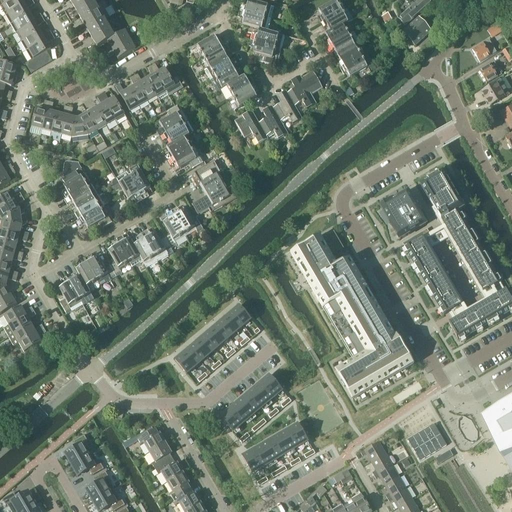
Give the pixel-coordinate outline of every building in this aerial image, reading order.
[(21,0),(14,0),(2,7),(7,16),(32,1),(31,0),(25,0),(22,2),(21,0)] [(91,0),(68,0),(77,14),(94,4),(91,0)] [(320,24),(346,10),(340,0),(337,0),(314,14),(320,24)] [(412,3),(410,5),(411,7),(418,14),(419,14),(431,3),(428,0),(419,0),(414,5),(412,3)] [(32,1),(7,16),(12,25),(30,15),(27,10),(34,5),(32,1)] [(241,13),(270,21),(273,8),(244,1),(241,13)] [(94,4),(77,14),(87,32),(104,22),(94,4)] [(411,7),(398,20),(404,27),(411,21),(418,14),(411,7)] [(70,10),(64,13),(68,19),(73,16),(70,10)] [(326,35),(347,23),(352,20),(346,10),(320,24),(326,35)] [(267,33),(270,21),(241,13),(238,25),(255,30),(267,33)] [(384,24),(391,21),(387,13),(380,17),(384,24)] [(30,15),(12,25),(17,33),(42,19),(40,15),(32,20),(30,15)] [(73,16),(68,19),(68,20),(70,24),(76,21),(73,16)] [(42,19),(17,33),(23,42),(40,32),(37,27),(44,23),(42,19)] [(415,47),(431,32),(418,19),(402,33),(415,47)] [(104,22),(87,32),(97,50),(107,44),(107,43),(114,39),(104,22)] [(327,49),(354,34),(347,23),(326,35),(321,38),(327,49)] [(80,28),(75,31),(76,33),(78,37),(83,34),(80,28)] [(494,28),(487,32),(492,40),(498,35),(494,28)] [(284,37),(267,33),(255,30),(252,42),(281,50),(284,37)] [(40,32),(23,42),(28,51),(52,37),(50,33),(43,37),(40,32)] [(110,49),(102,53),(105,57),(129,42),(124,33),(114,39),(107,43),(107,44),(110,49)] [(334,60),(360,45),(354,34),(327,49),(334,60)] [(198,62),(224,47),(217,36),(192,52),(198,62)] [(52,37),(28,51),(33,60),(36,59),(41,56),(46,53),(50,50),(47,45),(55,41),(52,37)] [(487,41),(471,51),(479,64),(495,54),(487,41)] [(129,42),(105,57),(107,61),(114,56),(117,62),(135,52),(129,42)] [(276,68),(281,50),(252,42),(249,54),(264,58),(263,64),(276,68)] [(340,70),(366,56),(360,45),(334,60),(340,70)] [(204,73),(230,58),(224,47),(198,62),(204,73)] [(507,48),(501,52),(508,65),(511,62),(511,57),(511,56),(511,55),(511,54),(508,48),(507,49),(507,48)] [(46,53),(41,56),(46,65),(52,62),(46,53)] [(41,56),(36,59),(41,68),(46,65),(41,56)] [(366,56),(340,70),(346,81),(372,67),(366,56)] [(210,83),(236,68),(230,58),(204,73),(210,83)] [(32,60),(30,61),(36,71),(41,68),(36,59),(33,60),(32,60)] [(30,61),(25,64),(26,66),(30,74),(36,71),(30,61)] [(0,62),(0,73),(16,78),(18,74),(14,73),(16,67),(8,65),(0,62)] [(484,84),(500,75),(493,62),(477,71),(484,84)] [(154,65),(150,68),(165,93),(167,98),(177,92),(171,82),(176,79),(171,69),(165,72),(164,70),(159,73),(154,65)] [(151,77),(146,80),(156,98),(159,103),(167,98),(165,93),(150,68),(147,70),(151,77)] [(236,69),(210,84),(215,91),(217,94),(221,91),(243,79),(242,79),(236,69)] [(0,84),(5,86),(11,88),(12,81),(15,82),(16,78),(0,73),(0,84)] [(297,88),(287,94),(294,108),(302,103),(306,111),(316,105),(310,96),(322,90),(312,73),(301,79),(300,77),(293,81),(297,88)] [(137,75),(133,78),(147,103),(156,98),(146,80),(141,83),(137,75)] [(243,79),(221,91),(228,102),(254,87),(247,76),(242,79),(243,79)] [(133,87),(128,90),(138,108),(147,103),(133,78),(129,80),(133,87)] [(489,107),(508,96),(506,92),(509,90),(509,88),(504,80),(502,80),(480,92),(489,107)] [(0,94),(11,98),(12,94),(3,91),(5,86),(0,84),(0,94)] [(119,86),(115,88),(129,113),(138,108),(128,90),(123,93),(119,86)] [(254,87),(228,102),(234,113),(260,97),(254,87)] [(283,103),(272,109),(273,109),(280,123),(281,124),(289,120),(292,126),(302,121),(294,108),(287,94),(286,92),(279,96),(283,103)] [(0,94),(0,104),(1,100),(10,103),(11,98),(0,94)] [(117,126),(126,121),(114,99),(108,102),(104,94),(100,96),(114,122),(117,126)] [(114,122),(100,96),(96,99),(101,107),(96,109),(106,127),(114,122)] [(41,131),(49,103),(45,102),(42,110),(36,108),(31,128),(41,131)] [(50,133),(56,114),(51,113),(53,104),(49,103),(41,131),(50,133)] [(511,106),(499,114),(510,131),(511,130),(511,132),(511,134),(504,139),(511,151),(511,150),(511,106)] [(60,136),(68,108),(64,107),(62,116),(56,114),(50,133),(51,133),(50,137),(51,136),(52,137),(52,140),(59,142),(60,136)] [(161,138),(187,124),(178,107),(166,114),(169,120),(155,127),(161,138)] [(258,125),(264,135),(267,140),(274,136),(277,141),(287,135),(281,124),(280,123),(273,109),(272,109),(272,107),(265,111),(269,118),(258,125)] [(70,139),(76,120),(70,118),(73,110),(68,108),(60,136),(70,139)] [(97,132),(106,127),(96,109),(91,112),(89,110),(85,112),(97,132)] [(88,137),(97,132),(85,112),(82,114),(83,117),(78,120),(88,137)] [(251,113),(233,123),(243,140),(251,135),(257,146),(267,140),(264,135),(258,125),(254,118),(251,113)] [(87,138),(88,137),(78,120),(76,120),(70,139),(71,139),(87,138)] [(167,149),(188,137),(193,134),(187,124),(161,138),(167,149)] [(168,162),(194,148),(188,137),(167,149),(162,152),(168,162)] [(88,150),(85,152),(87,156),(89,158),(89,159),(93,157),(98,154),(96,151),(93,147),(88,150)] [(194,148),(168,162),(174,174),(189,166),(192,171),(203,164),(194,148)] [(65,200),(91,185),(78,164),(67,162),(66,163),(64,164),(63,165),(62,174),(62,176),(63,178),(55,183),(60,190),(59,190),(65,200)] [(226,190),(217,176),(220,174),(214,163),(193,175),(199,186),(205,197),(191,206),(198,217),(208,211),(210,215),(237,199),(230,188),(226,190)] [(0,165),(0,176),(12,169),(10,165),(3,170),(0,165)] [(126,174),(141,200),(152,193),(137,168),(126,174)] [(12,169),(0,176),(0,188),(10,183),(7,177),(14,173),(12,169)] [(427,182),(420,186),(429,202),(429,203),(430,204),(433,209),(437,217),(440,222),(443,226),(441,228),(443,232),(439,235),(436,230),(432,233),(437,241),(448,235),(449,237),(450,238),(456,248),(457,250),(462,259),(463,261),(469,270),(469,272),(475,281),(476,283),(482,293),(482,294),(484,297),(487,302),(483,305),(481,305),(471,311),(470,312),(466,314),(463,316),(461,317),(453,322),(448,325),(449,327),(458,342),(459,342),(464,339),(476,332),(481,329),(487,326),(497,320),(509,313),(511,311),(511,304),(508,297),(507,296),(506,294),(501,286),(494,290),(493,288),(500,283),(497,278),(490,266),(487,261),(484,255),(477,244),(474,239),(471,233),(464,222),(461,216),(458,212),(463,209),(463,208),(459,203),(442,173),(438,176),(427,182)] [(130,206),(141,200),(126,174),(116,180),(130,206)] [(71,211),(97,196),(91,185),(65,200),(71,211)] [(9,192),(0,197),(0,210),(22,198),(20,194),(12,198),(9,192)] [(392,202),(381,209),(398,240),(399,241),(425,226),(417,212),(415,207),(407,194),(396,200),(397,202),(396,203),(393,205),(392,202)] [(78,222),(104,207),(97,196),(71,211),(78,222)] [(22,198),(0,210),(0,217),(2,221),(19,211),(19,210),(16,205),(24,201),(22,198)] [(104,207),(78,222),(84,232),(98,225),(101,230),(113,223),(104,207)] [(172,214),(187,240),(202,231),(196,219),(191,222),(183,208),(172,214)] [(19,211),(2,221),(3,222),(22,226),(22,227),(26,225),(25,222),(21,221),(20,216),(24,214),(24,211),(19,210),(19,211)] [(170,249),(187,240),(172,214),(161,221),(169,234),(164,237),(170,249)] [(3,222),(0,229),(0,231),(27,238),(28,234),(20,232),(22,227),(22,226),(3,222)] [(0,231),(0,242),(16,247),(18,240),(26,242),(27,238),(0,231)] [(153,231),(142,237),(157,263),(168,257),(165,252),(170,249),(164,237),(158,241),(153,231)] [(350,260),(337,268),(331,257),(340,252),(343,250),(333,233),(321,240),(320,239),(308,245),(307,244),(301,248),(302,249),(290,256),(301,275),(322,311),(322,310),(325,309),(355,360),(352,362),(335,372),(342,383),(341,384),(344,391),(346,390),(351,399),(352,400),(352,401),(354,400),(357,399),(365,394),(369,392),(377,387),(380,385),(389,380),(392,378),(401,373),(404,371),(413,366),(406,355),(407,354),(404,347),(402,348),(395,337),(350,260)] [(404,249),(407,255),(414,266),(420,277),(427,289),(433,299),(440,311),(443,316),(443,317),(448,314),(456,309),(459,308),(461,306),(460,305),(455,295),(454,294),(448,284),(447,283),(442,273),(441,272),(435,262),(434,261),(429,251),(428,249),(435,245),(429,234),(422,239),(419,240),(417,241),(404,249)] [(128,236),(117,243),(132,268),(142,262),(131,243),(132,243),(128,236)] [(132,243),(131,243),(142,262),(146,269),(157,263),(142,237),(132,243)] [(0,242),(0,252),(22,258),(23,254),(15,252),(16,247),(0,242)] [(115,277),(131,268),(117,243),(106,249),(114,263),(108,266),(115,277)] [(0,252),(0,262),(11,266),(13,260),(21,262),(22,258),(0,252)] [(115,277),(108,266),(103,269),(96,255),(85,261),(99,287),(115,277)] [(89,293),(99,287),(85,261),(74,267),(78,274),(89,293)] [(0,262),(0,273),(17,278),(18,273),(10,271),(11,266),(0,262)] [(0,285),(6,287),(6,285),(7,280),(15,282),(17,278),(0,273),(0,285)] [(93,299),(89,293),(78,274),(67,280),(82,306),(93,299)] [(66,315),(82,306),(67,280),(66,278),(60,282),(61,284),(57,286),(65,300),(59,303),(66,315)] [(0,294),(0,302),(13,295),(11,291),(9,292),(8,291),(7,289),(0,294)] [(13,295),(0,302),(0,315),(16,306),(13,301),(15,299),(13,295)] [(129,301),(123,304),(127,310),(132,307),(129,301)] [(20,307),(3,317),(8,327),(33,312),(31,309),(24,313),(20,307)] [(238,307),(231,313),(243,327),(250,321),(238,307)] [(459,308),(448,314),(453,322),(463,316),(459,308)] [(8,327),(3,330),(8,339),(31,325),(28,320),(35,316),(33,312),(8,327)] [(231,313),(224,319),(236,333),(243,327),(231,313)] [(224,319),(217,325),(229,339),(236,333),(224,319)] [(31,325),(8,339),(13,347),(18,344),(43,330),(41,326),(34,330),(31,325)] [(217,325),(210,331),(222,345),(229,339),(217,325)] [(43,330),(18,344),(27,359),(37,353),(34,348),(41,344),(38,338),(46,334),(43,330)] [(210,331),(203,337),(215,351),(222,345),(210,331)] [(86,333),(81,337),(84,342),(90,338),(86,333)] [(203,337),(196,343),(208,357),(215,351),(203,337)] [(196,343),(189,349),(200,363),(208,357),(196,343)] [(189,349),(181,355),(193,369),(200,363),(189,349)] [(181,355),(174,361),(186,375),(193,369),(181,355)] [(269,377),(253,391),(265,405),(281,391),(269,377)] [(253,391),(236,405),(249,419),(265,405),(253,391)] [(505,409),(486,420),(491,428),(496,437),(498,437),(499,440),(494,442),(511,473),(511,399),(502,404),(505,409)] [(236,405),(220,418),(232,433),(249,419),(236,405)] [(298,425),(279,436),(289,453),(307,442),(298,425)] [(446,446),(434,425),(407,441),(420,462),(446,446)] [(149,454),(168,443),(157,434),(154,430),(137,441),(137,442),(140,446),(143,444),(149,454)] [(279,436),(260,447),(270,464),(289,453),(279,436)] [(76,449),(64,455),(71,467),(92,454),(86,443),(87,442),(85,440),(84,437),(72,443),(76,449)] [(155,471),(172,460),(169,455),(168,443),(149,454),(154,463),(151,465),(155,471)] [(378,443),(360,454),(362,458),(366,455),(371,464),(385,456),(378,443)] [(260,447),(242,458),(251,475),(270,464),(260,447)] [(449,451),(435,460),(437,464),(438,466),(453,457),(449,451)] [(92,454),(71,467),(77,478),(89,471),(92,476),(103,470),(100,465),(99,465),(97,462),(92,454)] [(385,456),(371,464),(375,472),(371,474),(374,478),(392,467),(385,456)] [(166,484),(185,473),(174,465),(172,460),(155,471),(158,476),(161,474),(162,476),(166,484)] [(392,467),(374,478),(375,480),(379,478),(384,487),(398,478),(392,467)] [(341,475),(337,477),(340,482),(342,486),(352,480),(347,471),(341,475)] [(97,485),(85,492),(92,503),(113,490),(107,479),(108,478),(105,473),(94,479),(97,485)] [(172,501),(189,491),(186,486),(185,473),(166,484),(172,494),(169,496),(172,501)] [(398,478),(384,487),(388,495),(385,497),(387,500),(405,490),(398,478)] [(113,490),(92,503),(97,511),(102,511),(110,508),(112,511),(114,511),(124,506),(121,501),(120,502),(119,501),(113,490)] [(405,490),(387,500),(388,503),(392,501),(397,510),(412,502),(405,490)] [(182,511),(187,511),(203,503),(192,495),(189,491),(172,501),(175,506),(178,504),(182,511)] [(13,494),(2,501),(5,506),(7,505),(10,511),(21,511),(35,504),(28,493),(17,500),(13,494)] [(360,495),(351,501),(353,504),(357,511),(370,511),(363,499),(360,495)] [(306,504),(303,507),(307,511),(314,503),(312,498),(306,504)] [(417,511),(412,502),(397,510),(398,511),(417,511)]
